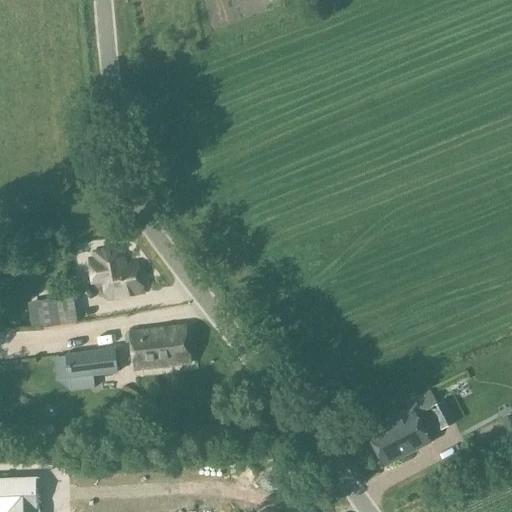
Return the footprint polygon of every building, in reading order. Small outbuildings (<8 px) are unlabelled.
[(89,261),(93,284),(105,282),(108,299),(144,292),(138,263),(126,266),(123,248),(92,254),(93,260),(89,261)] [(74,296),(28,303),(33,331),(79,323),(74,296)] [(186,325),(130,332),(135,370),(191,362),(186,325)] [(116,349),(66,355),(66,357),(54,358),(57,382),(71,380),(73,392),(96,389),(94,377),(119,374),(116,349)] [(457,423),(446,400),(430,408),(442,431),(457,423)] [(432,443),(415,409),(370,433),(386,466),(432,443)] [(511,438),(511,437),(511,414),(502,419),(511,438)] [(38,511),(37,479),(0,480),(0,511),(38,511)]
